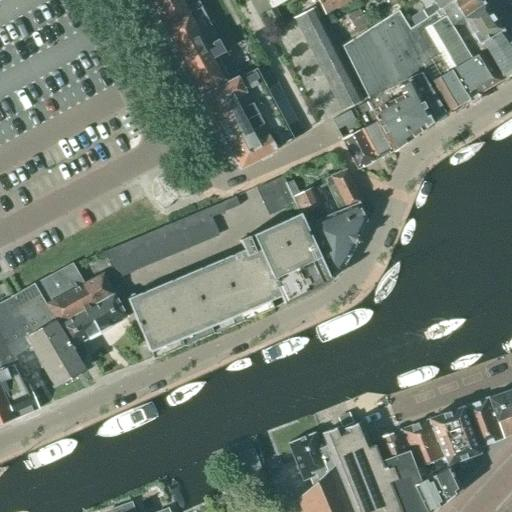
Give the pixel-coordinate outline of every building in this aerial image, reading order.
[(150,0),(165,27),(200,8),(195,0),(150,0)] [(324,16),(325,16),(317,0),(290,0),(285,3),(293,19),(293,20),(298,30),(321,18),(321,17),(324,15),(324,16)] [(353,0),(317,0),(325,16),(353,0)] [(434,13),(453,0),(430,0),(433,4),(422,11),(426,18),(434,13)] [(458,21),(483,4),(479,0),(453,0),(434,13),(450,35),(464,29),(458,21)] [(477,48),(502,31),(483,4),(458,21),(464,29),(477,48)] [(202,98),(226,85),(223,80),(228,78),(217,57),(224,53),(200,8),(165,27),(200,93),(202,98)] [(265,14),(273,29),(282,24),(275,9),(265,14)] [(355,30),(367,22),(359,10),(347,17),(355,30)] [(434,13),(426,18),(426,19),(410,29),(398,11),(341,47),(351,67),(367,99),(409,79),(421,73),(445,114),(500,81),(477,48),(464,29),(450,35),(434,13)] [(302,39),(326,27),(321,18),(298,30),(302,39)] [(307,48),(331,37),(326,27),(302,39),(307,48)] [(477,48),(500,81),(511,74),(511,45),(502,31),(477,48)] [(312,57),(335,46),(331,37),(307,48),(312,57)] [(316,66),(340,55),(335,46),(312,57),(316,66)] [(321,76),(345,64),(340,55),(316,66),(321,76)] [(326,85),(349,73),(345,64),(321,76),(326,85)] [(238,79),(275,150),(293,141),(256,70),(238,79)] [(331,94),(354,83),(349,73),(326,85),(331,94)] [(434,121),(445,114),(421,73),(409,79),(419,98),(422,97),(432,116),(431,116),(434,121)] [(240,169),(275,150),(238,79),(226,85),(202,98),(240,169)] [(431,123),(419,98),(409,79),(367,99),(368,102),(392,152),(393,152),(431,123)] [(354,83),(331,94),(340,113),(364,102),(354,83)] [(375,161),(392,152),(368,102),(353,109),(357,118),(362,115),(368,127),(359,131),(375,161)] [(336,129),(354,121),(349,111),(341,115),(341,116),(331,121),(336,129)] [(357,169),(375,161),(359,131),(341,140),(342,140),(341,140),(357,169)] [(326,218),(358,204),(361,203),(345,172),(312,188),(322,211),(323,210),(326,218)] [(176,184),(170,173),(155,181),(161,192),(153,201),(164,211),(173,202),(178,200),(190,198),(188,183),(176,184)] [(302,219),(286,185),(285,185),(281,177),(255,189),(268,217),(293,205),(298,215),(248,237),(239,241),(243,251),(230,257),(263,313),(273,309),(283,304),(284,305),(311,292),(323,285),(330,280),(302,219)] [(322,211),(312,188),(298,195),(292,182),(286,185),(302,219),(322,211)] [(116,280),(219,237),(211,219),(238,207),(235,198),(103,253),(116,280)] [(302,219),(330,280),(342,267),(353,248),(365,221),(358,204),(326,218),(323,210),(322,211),(302,219)] [(152,360),(263,313),(230,257),(126,300),(152,360)] [(38,283),(77,372),(82,369),(80,365),(90,359),(80,342),(87,338),(88,339),(108,328),(108,327),(125,318),(102,274),(83,285),(72,264),(38,283)] [(53,386),(77,372),(38,283),(33,285),(4,302),(0,304),(0,332),(4,341),(12,355),(28,345),(53,386)] [(0,368),(15,362),(16,362),(12,355),(4,341),(0,332),(0,368)] [(15,362),(0,368),(0,390),(13,420),(38,409),(28,386),(27,386),(27,385),(16,363),(15,362)] [(0,425),(13,420),(0,390),(0,425)] [(475,449),(476,449),(502,439),(511,434),(511,390),(460,409),(475,449)] [(478,454),(476,449),(475,449),(460,409),(429,420),(438,444),(443,459),(446,466),(478,454)] [(409,455),(438,444),(429,420),(399,431),(407,452),(409,455)] [(381,461),(374,445),(370,447),(360,423),(340,431),(339,427),(321,434),(323,439),(350,511),(399,511),(379,462),(380,462),(381,461)] [(380,462),(407,452),(399,431),(373,441),(374,445),(381,461),(380,462)] [(312,486),(297,500),(301,511),(350,511),(323,439),(318,441),(315,434),(287,445),(301,481),(309,479),(312,486)] [(431,463),(443,459),(438,444),(409,455),(414,469),(423,466),(425,470),(432,468),(431,463)] [(253,449),(237,455),(248,483),(263,478),(253,449)] [(414,469),(409,455),(407,452),(380,462),(379,462),(399,511),(424,511),(411,487),(420,483),(414,469)] [(429,478),(443,503),(459,490),(450,468),(429,478)] [(431,511),(443,503),(429,478),(420,483),(411,487),(424,511),(431,511)]
